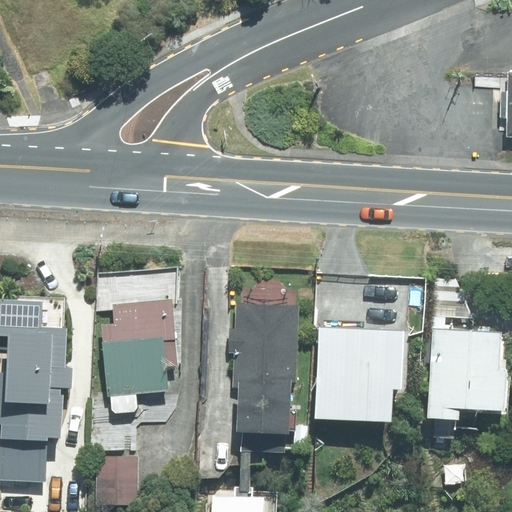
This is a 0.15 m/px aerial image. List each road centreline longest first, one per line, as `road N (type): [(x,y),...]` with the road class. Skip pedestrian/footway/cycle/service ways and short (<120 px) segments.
road 1 (primary): [(168,190),(511,208)]
road 2 (secondary): [(73,182),(95,132),(137,89),(182,62),(318,25)]
road 3 (secondary): [(318,25),(212,89),(176,144),(168,190)]
